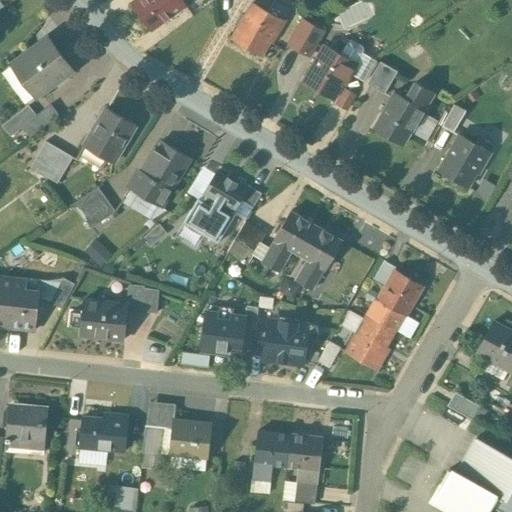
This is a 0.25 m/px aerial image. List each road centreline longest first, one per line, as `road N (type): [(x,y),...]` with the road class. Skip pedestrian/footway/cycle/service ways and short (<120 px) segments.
road 1 (unclassified): [(478,259),(123,65),(81,0)]
road 2 (residential): [(399,412),(0,362)]
road 3 (residential): [(399,412),(478,259)]
